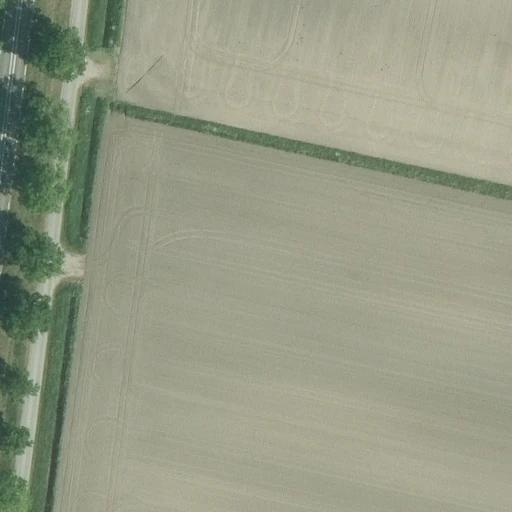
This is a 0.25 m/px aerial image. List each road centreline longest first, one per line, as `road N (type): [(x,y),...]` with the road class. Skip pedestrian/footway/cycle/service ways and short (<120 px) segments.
road 1 (unclassified): [(79,0),(17,511)]
road 2 (primary): [(0,165),(20,0)]
